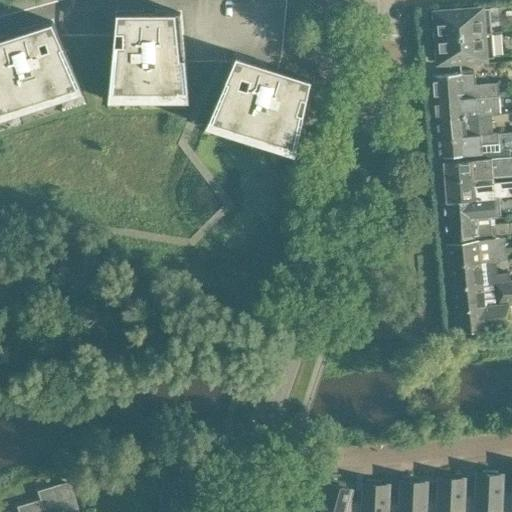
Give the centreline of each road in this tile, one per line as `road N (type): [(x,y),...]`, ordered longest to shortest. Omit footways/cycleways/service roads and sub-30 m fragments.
road 1 (residential): [(301,318),(405,323),(429,311),(413,79),(410,67),(386,64)]
road 2 (unclassified): [(301,318),(380,108),(386,64)]
road 3 (unclassified): [(234,511),(301,318)]
road 4 (residential): [(511,441),(331,457)]
